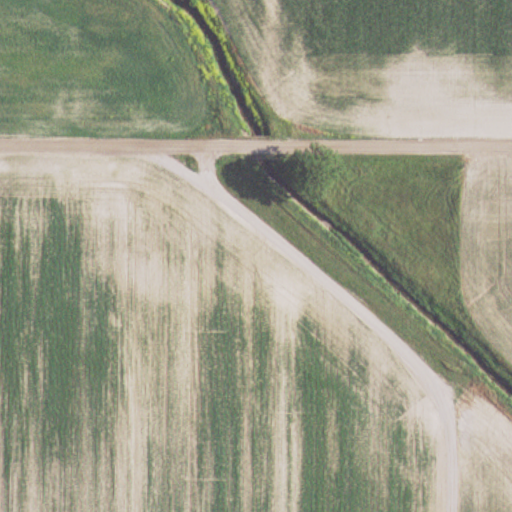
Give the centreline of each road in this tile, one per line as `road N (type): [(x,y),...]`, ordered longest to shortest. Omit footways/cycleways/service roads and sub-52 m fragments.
road 1 (residential): [(232,146),(0,146)]
road 2 (residential): [(511,147),(287,145)]
